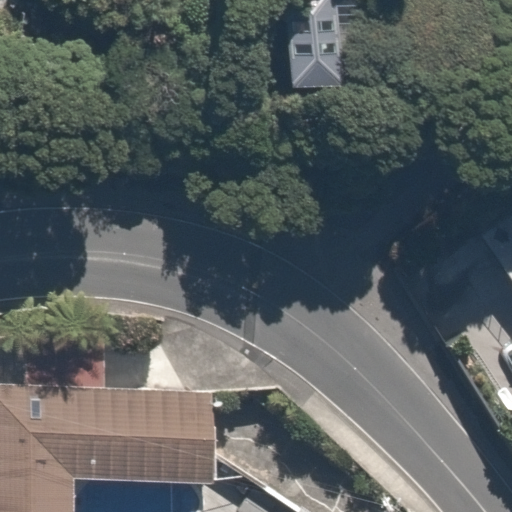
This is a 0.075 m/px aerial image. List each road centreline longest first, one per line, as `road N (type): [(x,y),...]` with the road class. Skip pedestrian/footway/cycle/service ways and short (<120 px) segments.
road 1 (residential): [(249,322),(403,185),(511,116)]
road 2 (residential): [(458,511),(409,458),(249,322)]
road 3 (residential): [(249,322),(200,287),(107,253),(0,258)]
